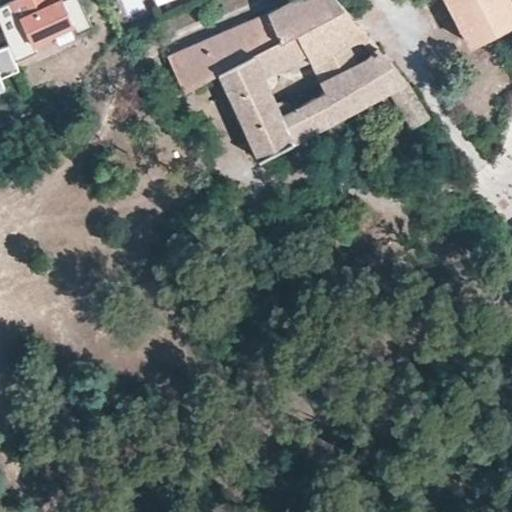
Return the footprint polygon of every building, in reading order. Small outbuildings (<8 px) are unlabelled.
[(13,0),(0,6),(0,24),(8,45),(15,61),(36,52),(32,43),(72,24),(77,34),(91,27),(79,0),(13,0)] [(404,81),(376,47),(367,61),(361,64),(321,82),(325,91),(319,95),(294,108),(292,109),(290,107),(286,104),(283,102),(279,102),(275,104),(268,90),(272,85),(274,82),(274,79),(275,76),(274,72),(274,70),(278,67),(305,54),(311,64),(343,46),(353,39),(368,37),(336,0),(293,0),(276,9),(214,36),(203,41),(219,76),(259,162),(293,143),(292,141),(353,109),(389,90),(412,128),(428,118),(404,81)] [(445,0),(470,44),(511,21),(511,5),(509,0),(445,0)] [(167,56),(184,93),(219,76),(203,41),(167,56)] [(15,61),(8,45),(0,48),(0,88),(4,87),(0,78),(19,70),(15,61)] [(343,46),(311,64),(321,82),(361,64),(343,46)]
